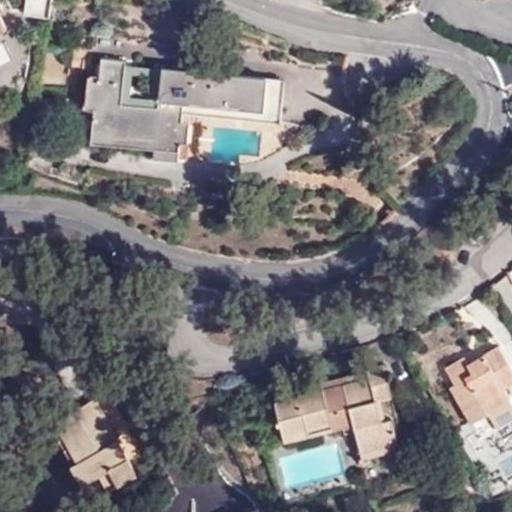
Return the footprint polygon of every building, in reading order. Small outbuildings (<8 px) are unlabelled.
[(122,102),(126,65),(126,60),(103,57),(101,77),(98,77),(97,81),(88,79),(85,107),(95,108),(94,116),(92,131),(149,138),(151,105),(122,102)] [(154,74),(154,68),(126,65),(122,102),(151,105),(152,97),(131,95),(133,72),(154,74)] [(162,66),(162,69),(158,105),(151,105),(149,138),(188,142),(190,120),(183,118),(185,100),(275,110),(279,79),(162,66)] [(162,69),(154,68),(154,74),(152,97),(151,105),(158,105),(162,69)] [(183,118),(190,120),(191,113),(282,124),(283,111),(275,110),(185,100),(183,118)] [(84,115),(94,116),(95,108),(85,107),(84,115)] [(91,139),(148,145),(149,138),(92,131),(91,139)] [(149,138),(148,145),(157,146),(156,156),(187,159),(188,142),(149,138)] [(511,380),(511,365),(499,345),(468,362),(463,356),(445,367),(455,383),(449,387),(470,422),(489,412),(486,407),(508,394),(504,386),(511,380)] [(321,389),(320,389),(341,425),(351,422),(354,430),(356,430),(360,452),(398,442),(392,416),(380,419),(376,400),(392,396),(383,363),(367,367),(367,370),(369,377),(321,389)] [(321,381),(321,389),(369,377),(367,370),(321,381)] [(341,425),(320,389),(274,401),(285,439),(341,425)] [(94,397),(54,420),(89,480),(98,475),(108,469),(118,484),(137,474),(94,397)] [(89,480),(54,420),(49,423),(73,462),(70,465),(81,485),(89,480)] [(398,442),(360,452),(361,457),(400,449),(398,442)] [(108,490),(118,484),(108,469),(98,475),(108,490)]
